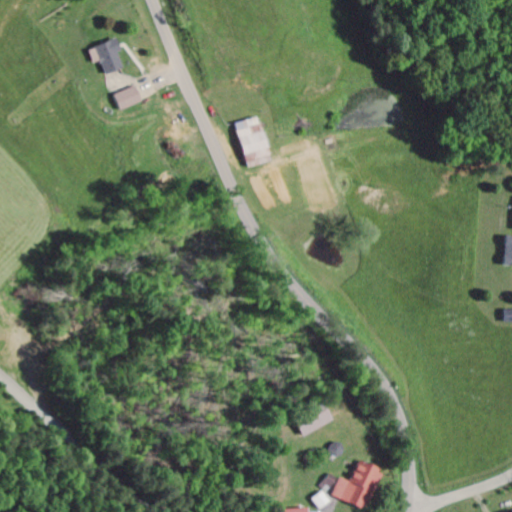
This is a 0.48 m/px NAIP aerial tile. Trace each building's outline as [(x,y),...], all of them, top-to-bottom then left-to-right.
[(93,64),(98,77),(116,70),(110,55),(114,54),(109,41),(81,52),(87,67),(93,64)] [(137,104),(130,89),(108,98),(114,113),(137,104)] [(242,172),(266,164),(252,120),(228,127),(242,172)] [(511,240),(500,238),(496,268),(511,269),(511,240)] [(511,314),(511,312),(499,313),(499,326),(511,325),(511,314)] [(355,511),(373,473),(351,464),(342,484),(334,481),(325,499),(353,511),(355,511)] [(329,483),(321,479),(315,491),(323,495),(329,483)] [(313,511),(324,505),(317,493),(306,501),(312,511),(313,511)]
